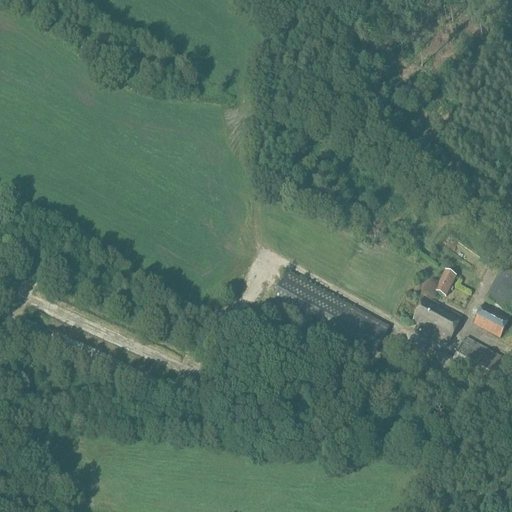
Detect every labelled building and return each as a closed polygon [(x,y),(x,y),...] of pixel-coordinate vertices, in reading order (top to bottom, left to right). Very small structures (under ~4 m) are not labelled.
[(305,223),(302,230),(316,236),(319,229),(305,223)] [(336,272),(344,246),(335,243),(327,269),(336,272)] [(462,250),(466,254),(472,247),(467,243),(462,250)] [(511,256),(509,255),(487,299),(511,312),(511,256)] [(275,300),(373,356),(389,328),(291,271),(275,300)] [(446,298),(456,278),(446,273),(436,293),(446,298)] [(238,310),(253,294),(246,287),(231,302),(238,310)] [(462,318),(426,299),(413,323),(449,342),(462,318)] [(511,318),(485,304),(474,325),(501,339),(511,318)] [(430,365),(472,387),(495,400),(511,368),(511,362),(467,338),(455,359),(438,350),(430,365)]
